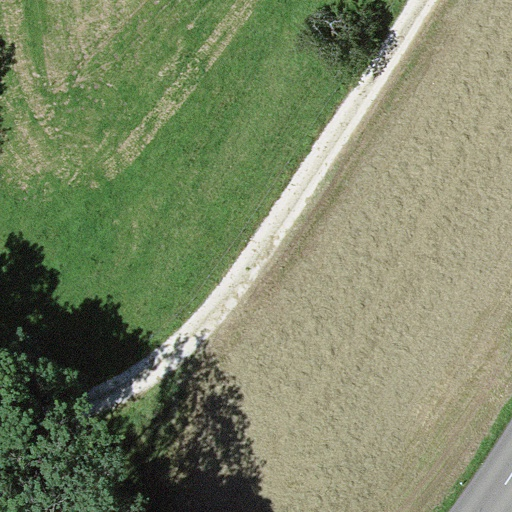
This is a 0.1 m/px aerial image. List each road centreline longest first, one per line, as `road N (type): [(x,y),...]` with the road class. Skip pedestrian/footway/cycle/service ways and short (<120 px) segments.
road 1 (track): [(424,0),(201,327),(131,386),(58,415),(0,425)]
road 2 (track): [(131,386),(44,500),(22,511)]
